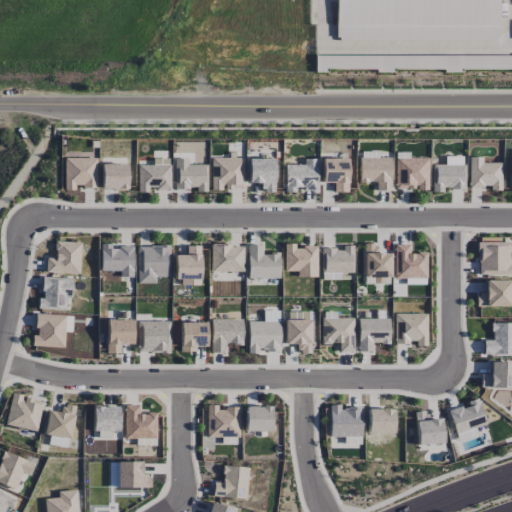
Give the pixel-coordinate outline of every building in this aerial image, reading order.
[(336,0),(337,37),(339,37),(339,40),(496,41),(495,36),(499,36),(499,0),(336,0)] [(315,55),(511,55),(511,68),(461,68),(461,71),(445,71),(444,68),(394,68),(394,71),(377,71),(376,68),(326,68),(326,71),(315,71),(315,55)] [(443,163),(461,164),(461,156),(444,155),(443,163)] [(211,189),(243,189),(243,157),(232,157),(232,156),(210,156),(211,189)] [(389,190),(390,157),(359,156),(358,182),(375,182),(375,190),(389,190)] [(500,161),(481,162),(481,156),(467,156),(468,186),(489,186),(489,189),(500,189),(500,161)] [(63,189),(74,189),(74,186),(95,187),(95,157),(63,157),(63,189)] [(173,157),(174,188),(196,188),(196,191),(206,191),(205,163),(186,164),(186,157),(173,157)] [(247,158),(248,183),(259,182),(260,192),(274,191),(273,157),(247,158)] [(347,157),(320,157),(320,181),(333,181),(333,191),(347,191),(347,157)] [(394,157),(394,188),(415,188),(415,189),(427,189),(427,157),(394,157)] [(284,164),(284,191),(295,191),(295,188),(316,189),(317,158),(304,158),(303,164),(284,164)] [(126,163),(100,163),(100,188),(126,188),(126,163)] [(136,164),(137,192),(148,191),(148,189),(167,188),(166,163),(136,164)] [(431,191),(442,192),(442,188),(463,188),(464,164),(431,164),(431,191)] [(79,241),(55,240),(54,258),(45,257),(44,272),(78,273),(79,241)] [(508,241),(477,242),(478,274),(511,273),(511,263),(508,264),(508,241)] [(132,246),(110,246),(110,243),(99,243),(100,270),(119,270),(119,276),(132,276),(132,246)] [(283,270),(296,270),(296,276),(316,276),(316,246),(294,246),(294,243),(284,243),(283,270)] [(389,281),(389,252),(375,252),(375,243),(363,243),(362,281),(389,281)] [(425,252),(408,252),(408,243),(393,244),(394,278),(426,277),(425,252)] [(242,271),(242,245),(210,244),(210,270),(242,271)] [(278,277),(278,253),(261,253),(261,244),(247,244),(246,277),(278,277)] [(136,245),(137,283),(155,282),(155,277),(169,277),(168,245),(136,245)] [(173,283),(199,283),(199,245),(186,245),(185,254),(173,254),(173,283)] [(320,248),(320,279),(340,278),(340,272),(352,272),(352,245),(341,245),(341,248),(320,248)] [(72,277),(41,276),(41,297),(37,297),(37,308),(64,309),(64,297),(71,297),(72,277)] [(509,280),(485,279),(484,292),(476,292),(476,305),(509,306),(509,280)] [(72,314),(35,313),(35,334),(31,334),(31,345),(63,346),(63,331),(71,331),(72,314)] [(426,345),(426,313),(394,313),(394,342),(416,342),(416,345),(426,345)] [(352,351),(353,318),(321,317),(320,343),(336,343),(336,351),(352,351)] [(388,342),(388,317),(357,318),(358,351),(371,351),(371,343),(388,342)] [(132,319),(106,318),(105,352),(119,353),(119,343),(131,343),(132,319)] [(210,318),(210,352),(224,352),(224,344),(242,344),(241,318),(210,318)] [(309,319),(283,319),(284,344),(296,343),(296,353),(310,352),(309,319)] [(169,321),(137,320),(136,351),(168,352),(169,321)] [(246,352),(257,352),(257,350),(278,350),(279,321),(247,320),(246,352)] [(205,322),(179,322),(179,351),(194,351),(194,346),(205,346),(205,322)] [(511,322),(491,322),(490,339),(483,339),(483,354),(511,354),(511,322)] [(511,361),(490,361),(490,372),(480,372),(479,387),(511,387),(511,361)] [(35,431),(43,401),(21,396),(21,395),(11,392),(4,423),(35,431)] [(477,434),(474,427),(485,423),(477,397),(467,400),(468,404),(447,410),(457,441),(477,434)] [(47,409),(42,433),(50,434),(48,443),(67,447),(75,405),(62,403),(60,412),(47,409)] [(155,438),(155,412),(138,413),(138,404),(123,404),(124,438),(155,438)] [(238,407),(216,406),(216,404),(206,404),(205,436),(238,436),(238,407)] [(361,436),(360,406),(339,407),(338,404),(328,404),(329,436),(361,436)] [(117,431),(118,405),(92,405),(92,430),(117,431)] [(270,406),(244,405),(244,430),(270,431),(270,406)] [(392,408),(367,408),(368,434),(393,433),(392,408)] [(440,417),(427,419),(425,410),(413,411),(417,445),(443,442),(440,417)] [(31,461),(2,451),(0,456),(0,483),(15,489),(21,472),(27,474),(31,461)] [(149,486),(149,475),(141,475),(141,461),(108,461),(108,487),(149,486)] [(212,496),(245,498),(247,467),(222,465),(221,482),(212,481),(212,496)] [(76,511),(75,489),(56,490),(57,497),(43,498),(44,511),(76,511)] [(0,511),(2,511),(5,506),(12,509),(16,499),(0,491),(0,511)] [(239,511),(210,502),(206,511),(239,511)]
